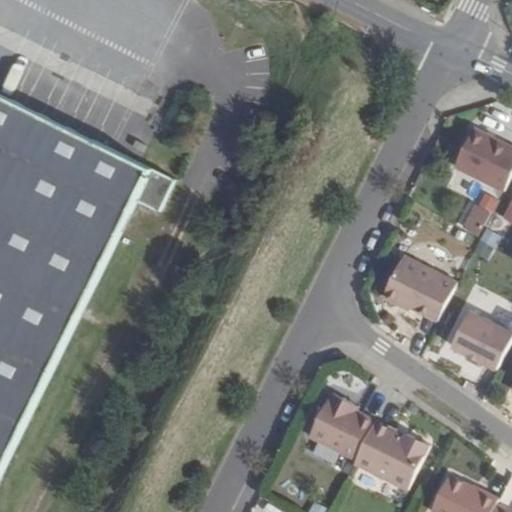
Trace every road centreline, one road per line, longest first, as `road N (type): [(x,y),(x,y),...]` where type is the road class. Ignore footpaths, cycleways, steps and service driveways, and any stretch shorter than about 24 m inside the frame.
road 1 (residential): [(320,309),(459,45)]
road 2 (residential): [(511,436),(320,309)]
road 3 (residential): [(217,511),(320,309)]
